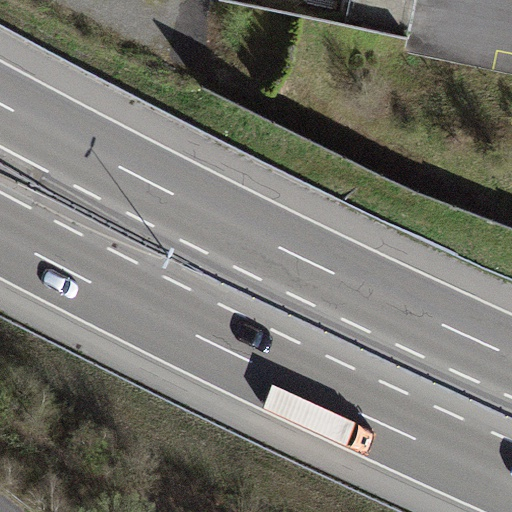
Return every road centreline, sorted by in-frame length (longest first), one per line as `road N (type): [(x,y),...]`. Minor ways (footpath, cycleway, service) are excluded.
road 1 (motorway): [(511,356),(0,101)]
road 2 (motorway): [(0,237),(161,322),(511,485)]
